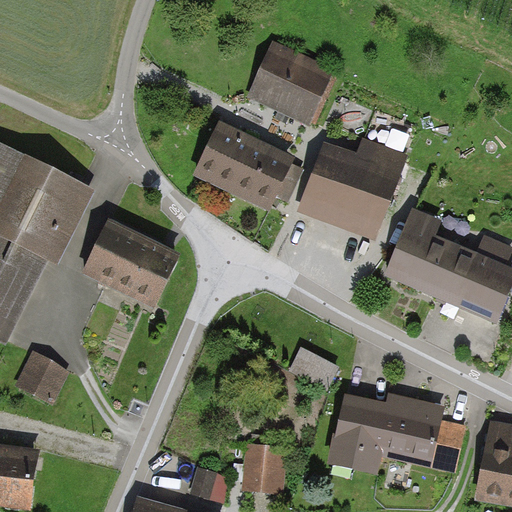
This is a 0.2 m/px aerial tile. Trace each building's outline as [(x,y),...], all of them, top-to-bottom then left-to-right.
[(280,44),(257,98),(324,127),(347,73),(280,44)] [(304,161),(232,129),(209,181),(280,213),(304,161)] [(368,154),(335,143),(310,215),(389,242),(419,157),(373,142),(368,154)] [(0,339),(2,341),(44,257),(53,261),(89,188),(0,145),(0,339)] [(511,249),(418,216),(396,279),(511,320),(511,249)] [(178,263),(110,228),(86,273),(155,308),(178,263)] [(310,348),(297,374),(335,394),(348,368),(310,348)] [(38,354),(22,386),(61,405),(76,372),(38,354)] [(383,457),(455,475),(466,428),(442,422),(445,408),(389,394),(386,405),(345,395),(328,462),(378,475),(383,457)] [(511,426),(492,422),(477,500),(511,506),(511,426)] [(247,445),(244,491),(265,492),(284,493),(287,448),(247,445)] [(40,453),(0,447),(0,506),(32,511),(40,453)] [(186,510),(141,498),(136,511),(222,511),(232,477),(198,467),(186,510)]
